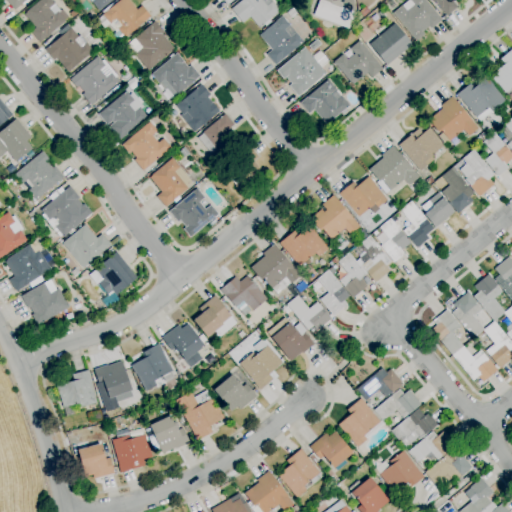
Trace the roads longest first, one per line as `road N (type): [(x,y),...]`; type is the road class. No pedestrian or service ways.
road 1 (residential): [(20,360),(113,327),(185,277),(325,173),(511,6)]
road 2 (residential): [(185,277),(0,44)]
road 3 (residential): [(325,173),(182,0)]
road 4 (residential): [(116,511),(236,461),(305,399)]
road 5 (tertiary): [(0,329),(20,360),(66,511)]
road 6 (residential): [(392,318),(511,465)]
road 7 (residential): [(378,333),(511,212)]
